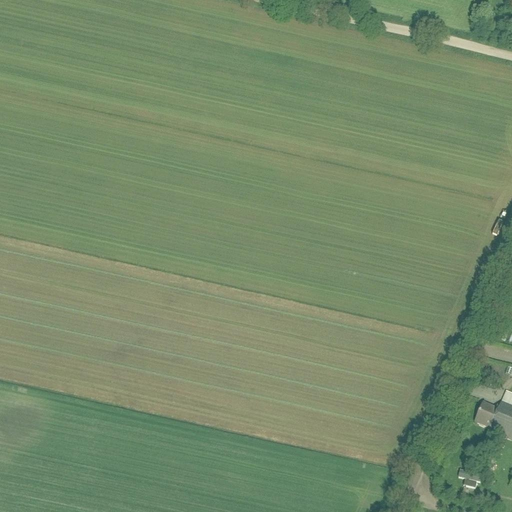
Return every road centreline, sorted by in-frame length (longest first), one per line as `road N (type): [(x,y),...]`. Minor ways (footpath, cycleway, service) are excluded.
road 1 (unclassified): [(400,511),(511,266)]
road 2 (track): [(258,0),(511,56)]
